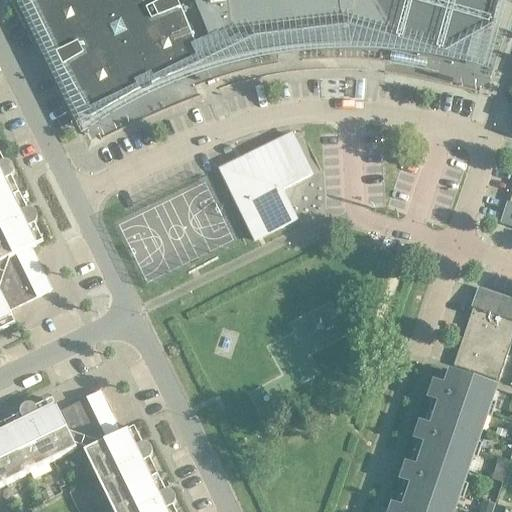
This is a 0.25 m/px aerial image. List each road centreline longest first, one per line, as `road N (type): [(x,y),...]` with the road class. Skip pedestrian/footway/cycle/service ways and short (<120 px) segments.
road 1 (residential): [(77,201),(222,128),(318,110),(373,113),(487,141),(454,247)]
road 2 (residential): [(135,317),(228,511)]
road 3 (residential): [(0,50),(77,201)]
road 4 (residential): [(0,383),(135,317)]
road 5 (residential): [(77,201),(135,317)]
